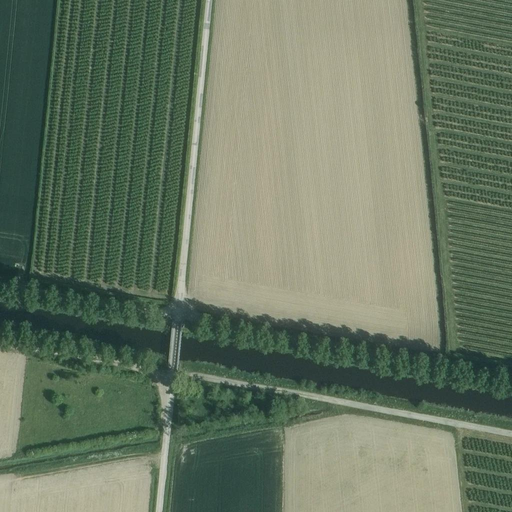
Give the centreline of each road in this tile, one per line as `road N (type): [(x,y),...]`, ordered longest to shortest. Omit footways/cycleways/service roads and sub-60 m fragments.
road 1 (track): [(511,377),(0,285)]
road 2 (track): [(0,341),(511,433)]
road 3 (unclassified): [(209,0),(158,511)]
